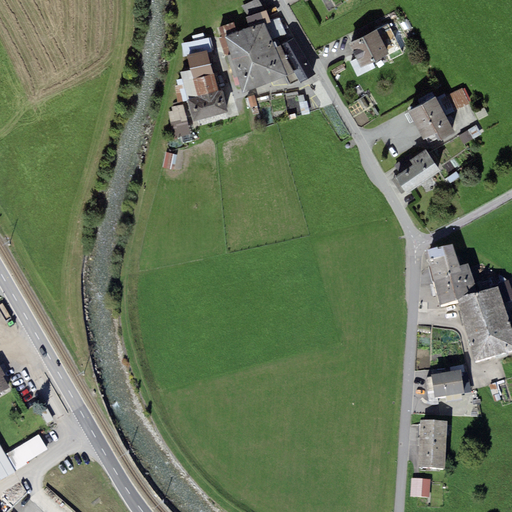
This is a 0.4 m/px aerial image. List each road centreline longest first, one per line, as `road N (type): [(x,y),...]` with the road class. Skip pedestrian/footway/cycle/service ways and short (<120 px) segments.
road 1 (residential): [(415,243),(278,0)]
road 2 (primary): [(143,511),(0,273)]
road 3 (unclassified): [(415,243),(401,511)]
